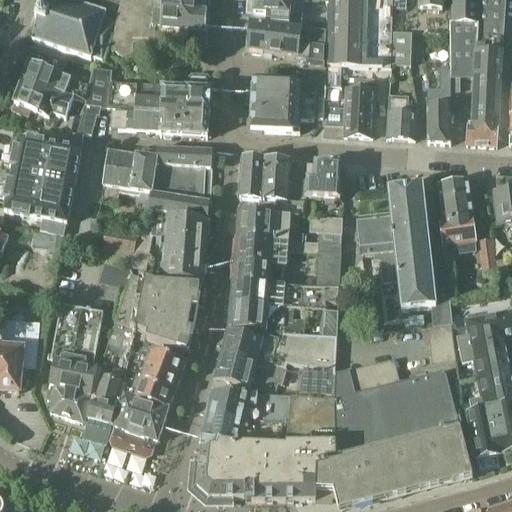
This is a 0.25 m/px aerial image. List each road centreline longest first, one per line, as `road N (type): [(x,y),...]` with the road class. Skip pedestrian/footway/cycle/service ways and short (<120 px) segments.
road 1 (residential): [(236,0),(228,145),(511,167)]
road 2 (unknown): [(228,145),(106,140),(98,145),(86,228)]
road 3 (tertiary): [(164,511),(0,462)]
